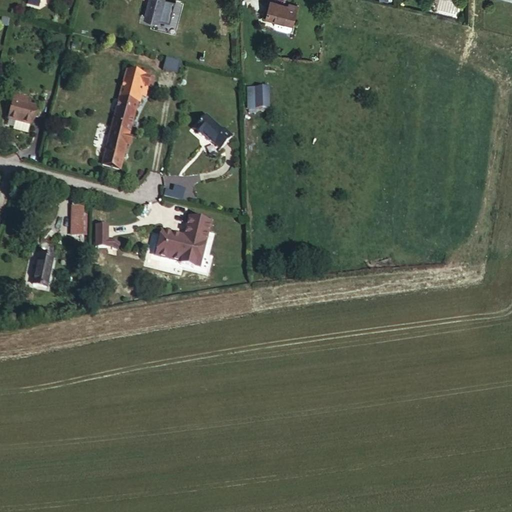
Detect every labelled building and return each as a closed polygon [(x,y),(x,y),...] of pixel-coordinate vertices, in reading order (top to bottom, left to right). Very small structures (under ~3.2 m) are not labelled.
[(171,0),(147,0),(144,16),(165,23),(171,0)] [(266,18),(275,20),(293,24),(298,6),(289,3),(288,6),(270,1),(266,18)] [(293,24),(275,20),(274,24),(276,28),(287,31),(292,29),(293,24)] [(150,77),(127,71),(103,164),(119,168),(136,102),(138,103),(140,96),(145,97),(150,77)] [(267,88),(247,89),(248,109),(268,108),(267,88)] [(26,99),(19,97),(17,103),(12,102),(7,120),(14,122),(12,127),(12,130),(26,134),(33,107),(25,105),(26,99)] [(207,117),(197,127),(205,135),(221,149),(233,136),(225,129),(223,131),(207,117)] [(205,135),(197,127),(195,130),(203,137),(205,135)] [(84,207),(72,207),(72,236),(83,236),(84,207)] [(190,216),(185,238),(175,235),(175,233),(161,230),(157,244),(164,246),(161,257),(182,262),(194,265),(200,266),(211,221),(190,216)] [(108,226),(95,225),(95,248),(107,248),(107,247),(108,241),(108,226)] [(114,241),(108,241),(107,247),(112,247),(116,250),(120,245),(114,241)] [(164,246),(157,244),(155,255),(161,257),(164,246)] [(51,257),(38,253),(31,283),(46,287),(51,268),(49,267),(51,257)]
